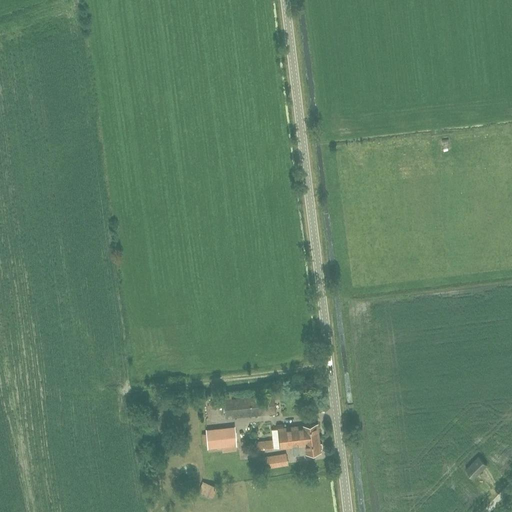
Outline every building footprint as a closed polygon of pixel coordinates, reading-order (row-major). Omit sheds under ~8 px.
[(226,418),(275,413),(273,395),(224,399),(226,418)] [(280,448),(291,446),(292,455),(319,452),(319,450),(321,450),(320,445),(318,445),(316,425),(278,429),(280,448)] [(208,447),(235,444),(234,428),(206,431),(208,447)] [(254,441),(255,446),(256,450),(272,448),(271,440),(254,441)] [(474,478),(487,465),(479,457),(466,470),(474,478)] [(218,498),(221,486),(215,484),(212,497),(218,498)]
